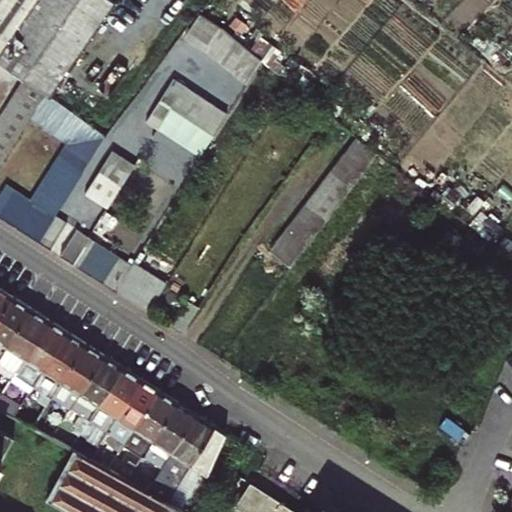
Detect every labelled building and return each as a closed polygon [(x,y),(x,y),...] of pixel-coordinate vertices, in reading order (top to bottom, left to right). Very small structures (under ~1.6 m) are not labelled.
[(0,0),(0,61),(23,78),(44,94),(111,1),(109,0),(0,0)] [(218,28),(199,13),(184,35),(205,49),(218,28)] [(144,119),(156,126),(183,83),(172,76),(144,119)] [(0,114),(0,165),(30,118),(44,94),(23,78),(0,114)] [(53,214),(103,133),(44,94),(30,118),(65,142),(31,198),(5,182),(0,189),(0,215),(37,239),(53,214)] [(307,113),(324,126),(331,117),(314,104),(307,113)] [(266,254),(286,270),(376,153),(356,137),(266,254)] [(85,191),(106,205),(133,163),(112,149),(85,191)] [(65,222),(53,214),(37,239),(49,247),(65,222)] [(49,247),(58,253),(74,228),(65,222),(49,247)] [(58,253),(71,261),(87,236),(74,228),(58,253)] [(76,265),(89,273),(103,250),(91,242),(76,265)] [(103,250),(89,273),(102,282),(116,258),(103,250)] [(116,258),(102,282),(114,289),(128,266),(116,258)] [(164,282),(131,261),(128,266),(114,289),(146,310),(164,282)] [(0,309),(10,294),(0,287),(0,309)] [(0,351),(29,306),(10,294),(0,309),(0,351)] [(185,299),(168,324),(181,332),(197,307),(185,299)] [(0,351),(0,353),(18,365),(47,318),(29,306),(0,351)] [(47,318),(18,365),(10,377),(29,388),(66,330),(47,318)] [(66,330),(29,388),(47,399),(49,397),(84,341),(66,330)] [(49,397),(67,408),(102,353),(84,341),(49,397)] [(0,370),(10,377),(18,365),(0,353),(0,370)] [(60,419),(79,431),(120,365),(102,353),(67,408),(60,419)] [(120,365),(79,431),(97,442),(139,377),(120,365)] [(10,377),(7,382),(25,394),(29,388),(10,377)] [(115,454),(125,437),(156,388),(139,377),(97,442),(115,454)] [(47,399),(29,388),(25,394),(43,406),(47,399)] [(136,449),(142,453),(175,400),(156,388),(125,437),(138,445),(136,449)] [(0,396),(0,412),(10,418),(16,408),(0,396)] [(140,456),(158,468),(193,412),(175,400),(142,453),(140,456)] [(16,408),(10,418),(29,428),(36,417),(18,406),(16,408)] [(201,472),(206,465),(221,431),(221,430),(193,412),(158,468),(144,489),(165,500),(188,464),(201,472)] [(51,427),(36,417),(29,428),(45,437),(51,427)] [(0,511),(0,458),(11,437),(0,430),(0,511)] [(180,511),(179,504),(178,506),(165,500),(144,489),(125,479),(105,469),(86,459),(71,452),(46,499),(69,511),(180,511)] [(114,456),(105,469),(125,479),(132,468),(114,456)] [(330,511),(320,505),(315,511),(295,511),(249,481),(237,499),(257,511),(330,511)]
